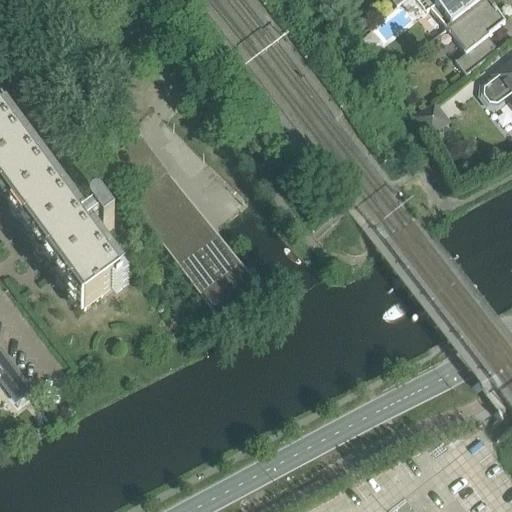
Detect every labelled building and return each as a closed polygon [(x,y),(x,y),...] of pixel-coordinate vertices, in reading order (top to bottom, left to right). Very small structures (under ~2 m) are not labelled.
[(391,0),(390,3),(396,11),(409,0),(391,0)] [(412,0),(425,16),(429,13),(445,34),(446,34),(484,5),(483,4),(482,5),(474,0),(412,0)] [(492,15),(487,9),(484,5),(446,34),(464,58),(454,66),(465,80),(495,57),(484,44),(504,29),(493,14),(492,15)] [(511,64),(493,79),(482,90),(481,100),(488,109),(497,110),(505,104),(511,112),(511,64)] [(434,110),(435,110),(433,108),(416,122),(430,139),(447,126),(446,124),(445,124),(434,110)] [(71,222),(61,209),(62,208),(60,206),(59,207),(49,193),(50,192),(48,190),(47,191),(37,177),(38,176),(36,174),(35,175),(25,161),(27,160),(26,159),(25,158),(24,159),(14,145),(15,144),(12,142),(1,126),(0,127),(0,195),(3,199),(1,200),(3,202),(4,201),(14,215),(13,216),(14,218),(16,217),(26,232),(25,232),(25,233),(26,234),(27,233),(37,247),(36,248),(38,250),(39,249),(40,251),(33,256),(40,266),(47,260),(49,263),(48,264),(49,266),(51,265),(61,280),(60,281),(61,282),(63,281),(73,295),(72,297),(73,298),(75,297),(82,307),(80,308),(85,314),(120,288),(116,282),(115,283),(107,273),(108,272),(107,270),(106,270),(96,257),(97,257),(95,254),(94,255),(93,253),(92,254),(87,247),(88,246),(87,244),(98,236),(103,242),(114,233),(101,216),(99,214),(98,214),(97,214),(96,213),(95,214),(94,214),(93,214),(91,215),(91,216),(89,218),(89,219),(89,220),(89,222),(89,223),(91,226),(80,235),(72,224),(73,224),(72,221),(71,222)] [(103,169),(102,169),(140,220),(216,325),(264,301),(242,273),(182,197),(167,178),(140,141),(139,142),(103,169)] [(273,176),(279,171),(274,165),(268,169),(273,176)] [(0,385),(10,398),(25,386),(0,352),(0,385)]
